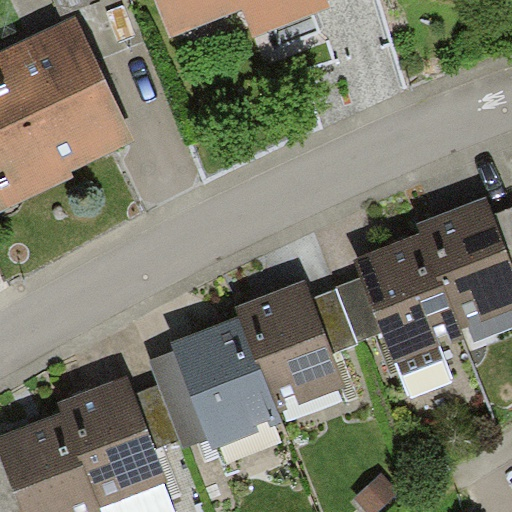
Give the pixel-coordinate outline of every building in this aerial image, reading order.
[(46,0),(52,13),(61,10),(84,0),(46,0)] [(145,0),(163,46),(232,19),(239,36),(323,4),(321,0),(145,0)] [(52,13),(0,38),(0,188),(120,131),(61,10),(52,13)] [(411,227),(443,307),(466,298),(473,315),(511,299),(511,286),(504,265),(481,208),(474,190),(407,216),(411,227)] [(505,199),(481,208),(504,265),(511,261),(511,213),(511,214),(505,199)] [(348,276),(372,336),(380,356),(423,339),(418,328),(447,316),(443,307),(411,227),(340,255),(348,276)] [(227,308),(274,427),(340,401),(323,356),(298,295),(290,275),(224,301),(227,308)] [(324,285),(348,346),(372,336),(348,276),(324,285)] [(298,295),(323,356),(348,346),(324,285),(298,295)] [(168,358),(192,419),(206,454),(274,427),(227,308),(159,335),(168,358)] [(428,351),(389,369),(403,400),(442,382),(428,351)] [(149,381),(168,428),(192,419),(168,358),(144,367),(149,381)] [(48,394),(52,403),(94,510),(94,511),(154,511),(168,507),(145,449),(122,391),(113,368),(48,394)] [(122,391),(145,449),(172,438),(168,428),(149,381),(122,391)] [(52,403),(0,423),(0,476),(14,511),(87,511),(94,510),(52,403)] [(0,511),(14,511),(0,476),(0,511)]
